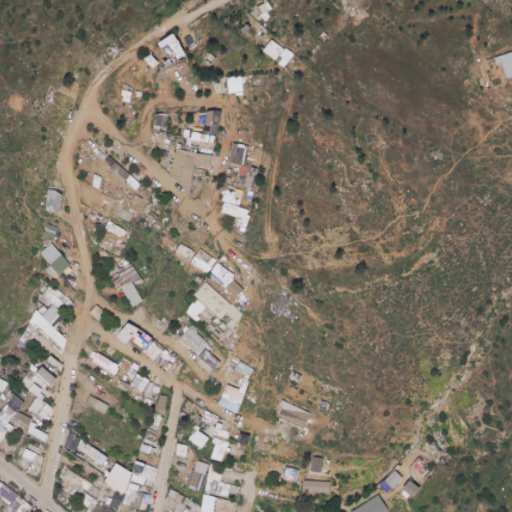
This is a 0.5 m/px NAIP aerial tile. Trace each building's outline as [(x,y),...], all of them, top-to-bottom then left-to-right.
[(264,17),(274,12),(269,2),(259,7),(264,17)] [(164,42),(174,63),(189,56),(179,36),(164,42)] [(286,50),(273,40),(264,51),(277,62),(286,50)] [(511,78),(511,53),(502,56),(508,80),(511,78)] [(145,60),(154,68),(159,63),(151,55),(145,60)] [(122,101),(130,103),(133,93),(125,91),(122,101)] [(209,124),(223,125),(223,111),(210,111),(209,124)] [(156,126),(168,128),(170,117),(159,114),(156,126)] [(217,136),(195,135),(194,148),(216,150),(217,136)] [(231,167),(245,167),(246,145),(232,145),(231,167)] [(215,156),(176,150),(171,184),(192,187),(196,166),(213,168),(215,156)] [(238,173),(237,187),(256,188),(258,168),(247,168),(247,174),(238,173)] [(50,194),(54,194),(57,195),(57,210),(53,209),(51,209),(49,209),(49,208),(50,194)] [(111,214),(130,223),(135,211),(116,203),(111,214)] [(222,213),(245,221),(248,211),(225,203),(222,213)] [(57,249),(57,272),(42,254),(42,252),(51,245),(56,251),(57,249)] [(214,260),(200,249),(190,262),(205,273),(214,260)] [(248,293),(221,264),(210,274),(237,303),(248,293)] [(45,271),(49,266),(55,272),(50,277),(45,271)] [(123,288),(132,308),(142,303),(133,283),(123,288)] [(46,290),(49,286),(50,285),(50,284),(57,291),(57,294),(55,297),(56,297),(52,301),(50,303),(44,297),(42,295),(46,290)] [(221,318),(232,306),(205,284),(195,296),(221,318)] [(185,313),(196,321),(206,308),(195,300),(185,313)] [(105,312),(96,306),(89,315),(99,321),(105,312)] [(122,336),(145,353),(155,340),(132,323),(122,336)] [(68,342),(73,342),(74,328),(59,327),(58,336),(68,337),(68,342)] [(198,356),(209,345),(190,328),(180,339),(198,356)] [(218,356),(210,348),(195,364),(209,375),(216,367),(211,364),(218,356)] [(121,364),(96,354),(92,364),(117,374),(121,364)] [(249,382),(254,369),(239,363),(234,375),(249,382)] [(37,375),(51,388),(58,379),(45,367),(37,375)] [(133,387),(145,393),(151,380),(138,375),(133,387)] [(8,383),(0,379),(0,395),(2,396),(8,383)] [(147,394),(158,398),(161,387),(150,384),(147,394)] [(31,392),(40,397),(44,389),(35,385),(31,392)] [(219,406),(238,413),(246,394),(227,386),(219,406)] [(6,405),(19,411),(24,400),(11,394),(6,405)] [(48,423),(54,409),(49,407),(52,400),(39,395),(34,407),(40,410),(37,418),(48,423)] [(110,405),(90,397),(87,406),(107,414),(110,405)] [(312,415),(283,402),(276,418),(305,431),(312,415)] [(21,425),(12,418),(16,413),(6,406),(0,413),(0,427),(1,428),(0,429),(0,430),(11,438),(21,425)] [(15,420),(29,426),(32,419),(18,413),(15,420)] [(159,429),(149,425),(146,433),(156,437),(159,429)] [(209,438),(195,431),(189,442),(203,449),(209,438)] [(88,458),(94,450),(82,440),(76,448),(88,458)] [(226,442),(215,440),(211,460),(223,462),(226,442)] [(187,458),(188,446),(177,445),(177,457),(187,458)] [(111,457),(95,449),(90,459),(105,467),(111,457)] [(35,453),(26,450),(24,460),(32,463),(35,453)] [(430,469),(418,459),(409,468),(421,479),(430,469)] [(189,486),(197,488),(202,473),(206,474),(208,465),(197,461),(189,486)] [(153,467),(136,463),(131,482),(148,486),(153,467)] [(121,511),(134,471),(116,465),(107,491),(115,494),(110,509),(121,511)] [(299,470),(285,467),(282,481),(296,484),(299,470)] [(78,490),(84,478),(67,471),(62,483),(78,490)] [(393,489),(403,478),(396,471),(386,481),(393,489)] [(99,491),(85,481),(78,491),(93,501),(99,491)] [(331,482),(304,481),(304,493),(330,494),(331,482)] [(413,498),(420,489),(410,481),(403,490),(413,498)] [(27,511),(33,504),(0,482),(0,494),(14,504),(8,511),(27,511)] [(72,490),(64,486),(57,499),(65,503),(72,490)] [(125,506),(144,511),(148,497),(129,492),(125,506)] [(200,511),(203,502),(168,495),(163,511),(200,511)] [(352,511),(387,511),(380,497),(352,510),(352,511)] [(93,511),(114,511),(115,511),(98,503),(93,511)]
